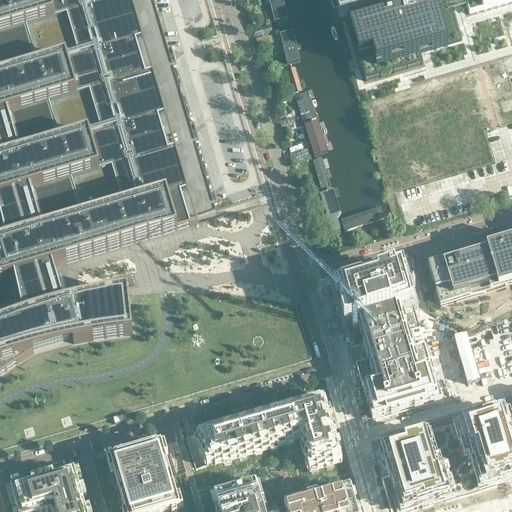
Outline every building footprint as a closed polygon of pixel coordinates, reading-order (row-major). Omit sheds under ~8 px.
[(166,115),(153,72),(146,74),(136,41),(143,39),(131,0),(0,0),(0,216),(6,243),(0,244),(0,284),(15,280),(23,318),(13,321),(7,324),(0,326),(0,376),(2,376),(9,370),(14,367),(21,362),(29,357),(34,354),(33,351),(72,339),(74,345),(83,343),(96,341),(110,339),(119,337),(133,336),(129,299),(128,294),(121,295),(113,296),(106,297),(98,299),(87,301),(79,302),(72,304),(64,306),(62,299),(68,296),(66,296),(65,293),(66,293),(66,292),(67,292),(67,291),(67,290),(66,289),(66,288),(65,288),(64,288),(63,286),(64,286),(64,285),(65,285),(65,284),(65,283),(65,282),(64,282),(64,281),(63,281),(62,281),(61,278),(62,278),(62,277),(56,278),(53,269),(186,229),(198,226),(198,224),(191,226),(188,218),(181,193),(188,191),(175,148),(168,150),(158,117),(166,115)] [(268,0),(275,23),(290,19),(284,0),(268,0)] [(339,19),(405,0),(330,0),(329,0),(334,15),(338,14),(339,19)] [(511,0),(407,0),(347,18),(366,82),(422,65),(418,51),(459,39),(449,4),(462,0),(465,0),(470,15),(511,2),(511,0)] [(287,69),(296,67),(288,34),(278,37),(287,69)] [(271,43),(269,36),(258,39),(260,47),(271,43)] [(511,81),(506,58),(391,86),(396,107),(415,102),(420,122),(511,100),(511,81)] [(293,95),(302,93),(296,68),(287,71),(293,95)] [(300,125),(310,123),(303,95),(293,97),(300,125)] [(289,103),(287,97),(276,101),(277,106),(289,103)] [(335,147),(326,120),(303,127),(313,158),(328,153),(327,150),(335,147)] [(310,161),(307,150),(302,152),(305,162),(310,161)] [(305,162),(302,152),(293,155),(296,165),(305,162)] [(322,192),(332,189),(323,160),(313,163),(322,192)] [(306,171),(304,164),(294,167),(296,174),(306,171)] [(338,220),(329,191),(319,194),(327,223),(338,220)] [(387,220),(382,207),(341,222),(345,234),(387,220)] [(511,242),(490,249),(488,249),(484,250),(475,253),(472,254),(429,266),(436,291),(437,296),(438,299),(439,304),(440,307),(441,307),(490,293),(497,290),(504,288),(511,285),(511,242)] [(400,273),(337,291),(373,418),(436,400),(400,273)] [(466,338),(454,341),(467,387),(479,384),(466,338)] [(197,434),(197,435),(196,435),(197,436),(206,467),(207,467),(207,468),(208,468),(208,467),(214,465),(215,466),(216,465),(222,463),(222,464),(223,463),(223,462),(230,460),(230,461),(231,461),(238,459),(239,459),(238,457),(245,455),(246,457),(247,456),(253,454),(254,455),(255,454),(254,453),(261,451),(261,452),(262,452),(269,450),(270,450),(270,448),(276,446),(277,448),(278,448),(278,447),(284,445),(285,446),(285,445),(286,445),(285,444),(292,442),(292,443),(293,443),(293,442),(299,440),(300,440),(302,447),(301,447),(301,448),(302,448),(302,450),(304,455),(303,455),(304,456),(305,456),(307,462),(306,463),(306,464),(308,470),(308,471),(308,472),(309,471),(309,472),(310,472),(310,470),(317,468),(317,470),(318,470),(318,469),(325,467),(325,468),(326,467),(325,466),(332,464),(333,465),(334,465),(340,463),(341,463),(341,462),(342,462),(342,461),(341,461),(340,460),(339,454),(340,454),(339,453),(337,446),(337,445),(336,446),(334,439),(335,439),(335,437),(335,438),(333,431),(333,430),(332,430),(330,423),(331,423),(330,422),(328,415),(328,414),(327,414),(325,408),(326,407),(326,406),(324,400),(324,399),(323,399),(323,398),(322,398),(322,399),(315,401),(315,400),(314,401),(307,403),(307,402),(306,403),(299,405),(298,405),(298,406),(292,408),(292,407),(290,407),(291,408),(284,410),(284,409),(283,410),(278,412),(276,412),(276,411),(275,412),(272,413),(268,414),(267,414),(267,415),(261,417),(260,416),(259,416),(260,417),(253,419),(253,418),(252,418),(252,419),(245,421),(245,420),(244,421),(239,423),(237,423),(236,423),(236,424),(229,426),(229,425),(228,425),(228,426),(222,428),(221,427),(220,427),(221,428),(214,430),(214,429),(213,430),(206,432),(205,432),(205,433),(198,435),(198,434),(197,434)] [(511,422),(508,409),(383,446),(402,511),(427,511),(511,487),(511,422)] [(125,422),(123,417),(114,420),(115,425),(125,422)] [(206,467),(197,436),(193,437),(195,444),(198,443),(200,452),(198,453),(200,460),(202,459),(205,468),(206,467)] [(172,511),(175,511),(176,511),(177,511),(180,510),(177,500),(176,497),(171,479),(170,478),(170,477),(167,467),(161,446),(150,449),(139,453),(120,458),(114,460),(110,461),(110,462),(110,463),(111,463),(113,471),(114,474),(114,475),(119,491),(120,494),(125,511),(124,511),(172,511)] [(74,472),(53,478),(42,481),(11,490),(11,491),(14,500),(14,501),(15,507),(17,511),(85,511),(85,508),(84,504),(83,502),(82,498),(79,489),(79,488),(79,487),(77,483),(74,473),(74,472)] [(256,488),(255,483),(235,489),(235,490),(223,493),(222,492),(213,495),(216,506),(217,506),(215,499),(223,497),(223,494),(246,487),(247,487),(247,490),(255,488),(256,488)] [(223,497),(215,499),(217,506),(219,511),(218,511),(262,511),(259,501),(256,488),(255,488),(247,490),(247,487),(246,487),(223,494),(223,497)] [(359,511),(359,510),(356,510),(353,499),(354,498),(351,487),(349,488),(340,490),(340,492),(341,493),(342,493),(343,496),(350,494),(351,494),(354,506),(355,507),(355,508),(356,511),(359,511)] [(333,496),(334,496),(332,490),(301,499),(303,505),(303,504),(318,500),(333,496)] [(11,491),(6,493),(10,508),(15,507),(14,501),(14,500),(11,491)] [(296,510),(287,511),(356,511),(355,508),(355,507),(354,506),(351,494),(350,494),(343,496),(342,493),(341,493),(334,496),(333,496),(318,500),(303,504),(303,505),(295,507),(296,510)] [(295,507),(295,506),(294,503),(285,506),(286,511),(287,511),(296,510),(295,507)]
